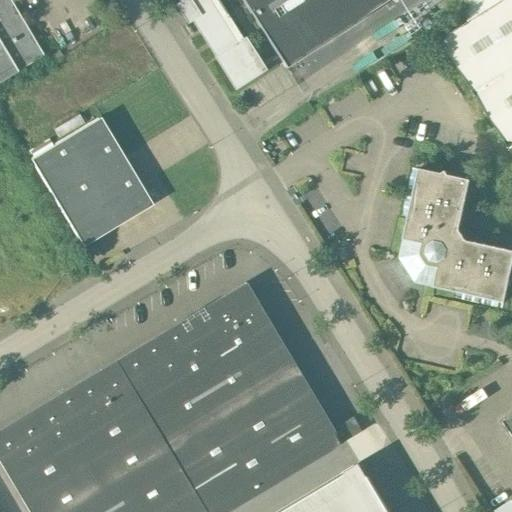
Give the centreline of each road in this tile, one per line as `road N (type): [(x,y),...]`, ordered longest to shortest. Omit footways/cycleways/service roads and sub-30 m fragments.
road 1 (residential): [(455,511),(267,205)]
road 2 (residential): [(267,205),(0,360)]
road 3 (residential): [(267,205),(138,0)]
